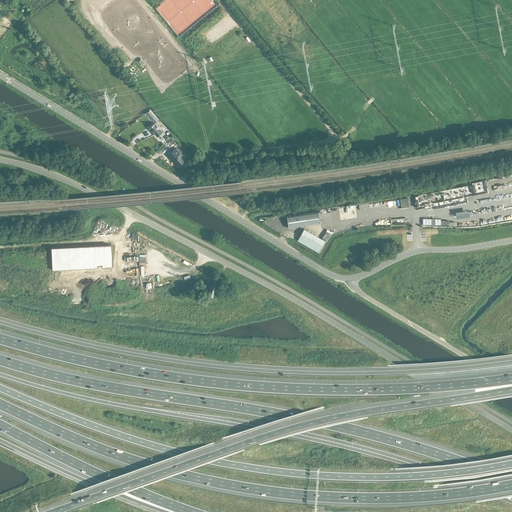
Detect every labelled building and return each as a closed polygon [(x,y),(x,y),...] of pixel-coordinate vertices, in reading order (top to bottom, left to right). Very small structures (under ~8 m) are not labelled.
[(178,36),(216,7),(210,0),(165,0),(166,0),(167,3),(164,5),(167,9),(165,11),(167,13),(168,12),(169,13),(163,18),(171,27),(174,25),(176,28),(173,30),(178,36)] [(163,132),(155,123),(150,127),(158,136),(163,132)] [(176,148),(168,155),(178,167),(186,160),(176,148)] [(485,184),(478,185),(474,186),(475,189),(472,190),(473,198),(484,196),(483,190),(486,190),(485,184)] [(470,189),(439,194),(440,198),(433,199),(433,202),(449,200),(449,204),(454,203),(455,205),(465,204),(464,197),(471,195),(470,189)] [(319,211),(287,216),(289,228),(321,223),(319,211)] [(324,242),(303,230),(297,242),(310,249),(318,254),(324,242)] [(451,435),(455,442),(472,432),(468,424),(451,435)] [(450,434),(441,439),(443,442),(452,436),(450,434)] [(471,453),(493,459),(497,448),(475,441),(471,453)]
